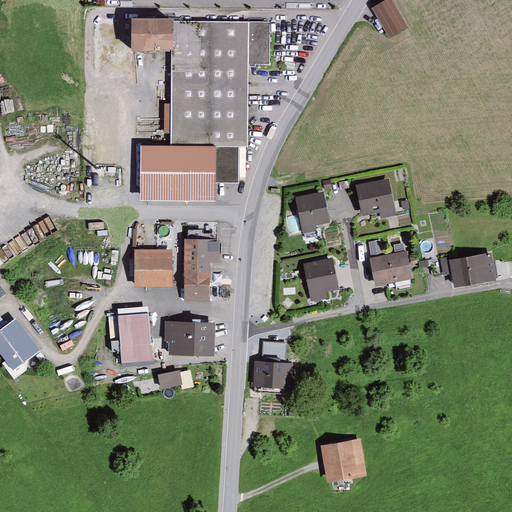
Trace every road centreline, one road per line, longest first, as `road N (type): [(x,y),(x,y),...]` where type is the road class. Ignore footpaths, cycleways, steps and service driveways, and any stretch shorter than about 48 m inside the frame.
road 1 (unclassified): [(1,286),(56,354),(75,356),(121,274),(136,221),(162,214),(251,218)]
road 2 (residential): [(511,285),(243,335)]
road 3 (unknown): [(348,29),(311,16),(93,13)]
road 4 (tertiary): [(366,0),(277,149),(251,218)]
road 5 (tertiary): [(243,335),(231,511)]
